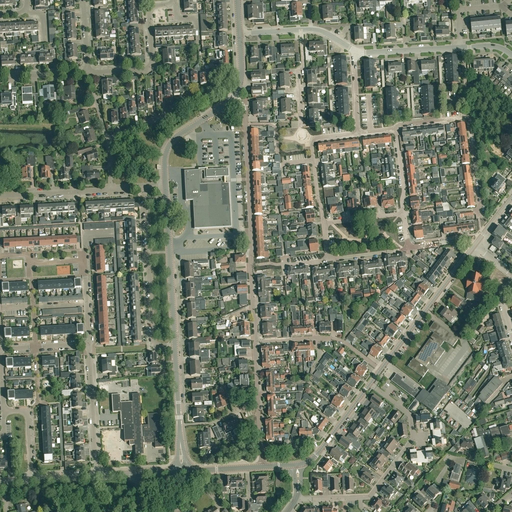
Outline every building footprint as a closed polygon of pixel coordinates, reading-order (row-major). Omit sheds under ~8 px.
[(43,0),(35,1),(35,8),(41,7),(41,10),(48,10),(48,5),(47,1),(44,1),(43,0)] [(100,7),(100,10),(107,9),(107,5),(103,6),(102,2),(102,0),(94,1),(94,7),(100,7)] [(363,13),(363,9),(365,9),(364,0),(363,0),(358,0),(358,4),(355,4),(356,13),(361,13),(363,13)] [(371,0),(364,0),(365,9),(369,9),(370,12),(376,12),(375,8),(375,3),(371,3),(371,0)] [(416,4),(416,2),(415,0),(403,0),(404,8),(407,8),(407,2),(409,2),(409,4),(416,4)] [(65,3),(65,2),(61,2),(61,4),(65,4),(66,8),(62,8),(62,12),(69,12),(69,9),(74,9),(74,2),(65,3)] [(218,12),(226,12),(225,5),(220,6),(220,3),(213,3),(213,7),(214,11),(217,11),(218,12)] [(248,7),(248,14),(257,13),(256,7),(262,7),(262,3),(259,3),(254,4),(254,7),(248,7)] [(323,14),(332,14),(331,7),(337,7),(336,3),(329,4),(329,7),(322,8),(323,14)] [(192,4),(184,4),(184,11),(190,11),(190,13),(197,13),(196,4),(192,5),(192,4)] [(95,13),(95,19),(103,19),(104,20),(108,19),(107,18),(103,18),(103,14),(107,13),(107,9),(100,10),(100,12),(95,13)] [(301,11),(292,11),(292,18),(290,18),(290,22),(294,22),(294,21),(296,21),(296,20),(298,20),(298,18),(302,18),(301,11)] [(67,21),(75,21),(75,14),(69,15),(69,12),(62,12),(62,21),(66,20),(67,21)] [(257,20),(257,13),(248,14),(248,20),(255,20),(255,23),(263,23),(263,20),(257,20)] [(338,17),(332,17),(332,14),(323,14),(323,21),(330,21),(330,24),(338,23),(338,17)] [(428,19),(428,18),(428,15),(420,16),(420,20),(413,21),(414,27),(423,26),(422,23),(425,23),(425,19),(428,19)] [(125,27),(132,27),(132,24),(138,24),(137,17),(129,18),(129,17),(125,17),(125,19),(125,20),(129,20),(129,23),(125,23),(125,27)] [(501,29),(500,18),(470,22),(471,32),(501,29)] [(385,30),(385,34),(395,33),(395,27),(390,27),(389,23),(382,23),(382,27),(382,30),(385,30)] [(426,26),(423,26),(414,27),(414,33),(419,33),(420,36),(421,36),(421,41),(430,41),(430,37),(426,37),(426,26)] [(133,30),(132,27),(125,27),(126,32),(130,31),(130,35),(130,37),(139,36),(138,30),(133,30)] [(105,37),(104,33),(104,31),(96,32),(96,38),(102,38),(102,41),(109,41),(109,36),(105,37)] [(214,42),(226,41),(226,35),(220,35),(220,32),(213,33),(213,36),(214,36),(214,42)] [(64,44),(71,43),(71,40),(76,40),(76,33),(67,34),(67,33),(63,33),(63,37),(67,37),(68,39),(64,40),(64,44)] [(395,39),(395,33),(385,34),(386,40),(383,40),(383,43),(391,43),(390,40),(395,39)] [(68,53),(77,52),(76,46),(71,46),(71,43),(64,44),(64,48),(68,47),(68,52),(68,53)] [(316,52),(316,43),(309,44),(309,48),(305,48),(305,57),(308,57),(308,53),(316,52)] [(316,43),(316,52),(323,52),(323,56),(327,56),(326,48),(323,48),(322,43),(316,43)] [(1,66),(8,66),(7,57),(9,57),(8,53),(7,53),(7,45),(0,46),(1,49),(5,48),(5,53),(4,53),(5,57),(1,58),(1,66)] [(112,51),(108,52),(106,52),(107,60),(113,60),(113,54),(116,54),(116,47),(111,48),(112,51)] [(167,48),(167,51),(163,51),(163,58),(175,57),(175,51),(181,50),(180,47),(167,48)] [(100,60),(107,60),(106,52),(108,52),(107,48),(105,48),(105,52),(101,52),(101,48),(97,48),(97,55),(100,55),(100,60)] [(127,49),(127,50),(127,55),(127,59),(134,58),(134,55),(140,55),(139,49),(131,49),(131,48),(127,49)] [(271,48),(264,49),(265,58),(268,58),(269,62),(275,62),(275,55),(271,55),(271,48)] [(257,49),(251,49),(251,59),(255,59),(255,63),(261,63),(261,55),(258,56),(257,49)] [(35,52),(36,59),(39,58),(39,64),(45,64),(45,55),(46,55),(46,51),(44,51),(43,50),(41,50),(40,50),(40,51),(35,52)] [(45,55),(45,64),(52,63),(52,60),(55,60),(55,56),(54,56),(54,51),(50,51),(50,55),(46,55),(45,55)] [(26,56),(27,56),(27,52),(25,52),(25,56),(21,56),(21,52),(17,53),(17,60),(20,60),(20,65),(27,65),(26,56)] [(26,56),(27,65),(33,64),(33,59),(36,59),(35,52),(31,52),(27,52),(27,56),(26,56)] [(68,53),(68,52),(64,52),(64,54),(69,54),(69,58),(65,58),(65,62),(72,62),(72,59),(77,59),(77,52),(68,53)] [(17,60),(17,53),(12,53),(13,57),(9,57),(7,57),(8,66),(15,65),(14,60),(17,60)] [(490,56),(488,57),(489,72),(495,71),(497,66),(493,66),(493,61),(490,61),(490,56)] [(175,57),(163,58),(163,65),(172,65),(172,68),(181,67),(181,64),(176,64),(176,62),(175,62),(175,57)] [(479,72),(478,57),(476,57),(476,62),(473,62),(470,63),(471,69),(470,69),(470,73),(474,72),(479,72)] [(216,60),(214,60),(214,61),(210,62),(208,62),(208,65),(213,65),(213,63),(214,63),(218,63),(218,68),(223,68),(223,65),(228,65),(227,59),(216,60)] [(418,75),(419,75),(421,75),(421,72),(428,72),(427,62),(427,61),(423,61),(423,62),(420,63),(421,67),(418,67),(418,69),(418,75)] [(434,79),(438,79),(437,66),(434,66),(434,62),(427,62),(428,72),(434,71),(434,74),(434,79)] [(200,75),(200,73),(199,68),(199,63),(195,67),(195,68),(194,70),(195,73),(190,73),(191,80),(191,83),(197,83),(197,77),(200,76),(200,75)] [(419,85),(419,75),(418,75),(418,69),(414,69),(414,63),(407,63),(408,73),(411,72),(411,77),(414,77),(414,86),(419,85)] [(395,74),(399,73),(399,76),(404,76),(404,68),(401,68),(400,64),(394,65),(395,74)] [(395,74),(394,65),(388,65),(388,69),(385,69),(385,77),(388,77),(388,74),(395,74)] [(493,76),(497,80),(506,68),(504,66),(501,70),(497,66),(495,71),(496,72),(493,76)] [(306,72),(307,79),(316,78),(316,74),(319,74),(319,71),(326,71),(326,68),(324,68),(319,68),(318,68),(311,69),(311,72),(306,72)] [(497,80),(500,83),(507,74),(505,72),(508,69),(506,68),(497,80)] [(181,78),(182,84),(182,88),(188,87),(188,80),(191,80),(190,73),(190,69),(187,69),(188,77),(185,77),(184,74),(181,74),(181,78)] [(283,69),(276,69),(276,76),(279,76),(280,82),(289,82),(288,75),(284,75),(284,71),(283,72),(283,69)] [(200,73),(200,75),(200,76),(200,85),(206,85),(206,76),(209,76),(209,70),(205,70),(205,73),(200,73)] [(265,70),(257,71),(258,74),(251,75),(252,81),(261,81),(261,80),(265,80),(265,70)] [(504,86),(511,76),(511,72),(509,76),(507,74),(500,83),(504,86)] [(175,78),(176,82),(173,82),(173,89),(173,92),(173,94),(179,94),(179,84),(182,84),(181,78),(181,74),(178,74),(178,78),(175,78)] [(117,78),(116,78),(107,79),(107,82),(102,82),(103,89),(111,88),(111,85),(116,84),(116,82),(117,82),(118,81),(118,79),(117,78)] [(316,78),(307,79),(307,85),(312,85),(312,88),(314,88),(320,88),(320,81),(316,82),(316,78)] [(164,87),(164,94),(164,97),(170,96),(170,89),(173,89),(173,82),(167,82),(167,86),(164,87)] [(289,88),(289,82),(280,82),(280,86),(278,86),(278,89),(277,89),(277,92),(285,91),(284,89),(289,88)] [(158,94),(155,94),(155,97),(156,104),(162,103),(161,94),(164,94),(164,87),(164,84),(160,84),(161,87),(157,87),(158,94)] [(258,89),(252,89),(252,96),(262,95),(261,92),(266,92),(266,85),(258,86),(258,89)] [(43,87),(43,90),(39,90),(39,97),(40,97),(40,96),(43,96),(44,100),(53,100),(53,87),(43,87)] [(322,87),(320,88),(314,88),(314,91),(308,92),(307,92),(307,93),(307,98),(317,97),(316,91),(323,91),(322,87)] [(32,103),(32,96),(32,88),(21,88),(22,104),(32,103)] [(67,93),(64,93),(64,100),(67,100),(67,99),(74,98),(74,88),(67,88),(67,93)] [(112,92),(111,88),(103,89),(103,96),(111,95),(111,98),(117,98),(116,92),(112,92)] [(153,98),(155,97),(155,94),(155,91),(152,91),(152,94),(146,94),(147,104),(153,104),(153,98)] [(12,93),(12,92),(1,93),(1,103),(12,102),(12,106),(11,106),(10,107),(10,108),(11,109),(11,110),(12,110),(13,110),(14,109),(14,108),(16,108),(15,100),(16,100),(16,93),(12,93)] [(137,99),(138,109),(138,111),(144,111),(144,105),(147,104),(146,94),(146,92),(143,93),(143,96),(138,96),(138,99),(137,99)] [(281,108),(290,107),(290,101),(283,101),(283,98),(284,98),(284,95),(276,95),(276,99),(279,98),(280,108),(281,108)] [(315,107),(321,107),(323,107),(323,103),(317,104),(317,97),(307,98),(307,103),(308,104),(309,104),(315,104),(315,107)] [(252,105),(252,110),(262,109),(262,102),(267,101),(267,98),(259,98),(259,103),(253,103),(253,104),(252,105)] [(138,109),(137,99),(134,99),(134,103),(129,104),(129,110),(129,116),(135,115),(135,109),(138,109)] [(120,110),(120,117),(120,120),(127,120),(126,116),(129,116),(129,110),(129,104),(124,104),(125,108),(120,108),(120,110)] [(290,107),(281,108),(281,111),(279,111),(279,116),(277,117),(277,121),(285,120),(285,114),(291,114),(290,107)] [(308,111),(309,117),(318,117),(318,111),(321,111),(321,107),(315,107),(313,108),(313,111),(308,111)] [(117,117),(120,117),(120,110),(120,108),(117,108),(117,113),(111,114),(112,124),(118,123),(117,117)] [(267,118),(266,118),(266,116),(265,116),(265,112),(262,109),(252,110),(252,115),(253,116),(253,117),(259,116),(259,122),(267,121),(267,118)] [(87,111),(78,114),(81,125),(90,122),(87,111)] [(319,120),(318,117),(309,117),(310,124),(314,124),(314,127),(322,126),(322,120),(319,120)] [(455,128),(457,128),(458,132),(466,131),(465,124),(455,125),(455,128)] [(438,135),(437,127),(430,128),(430,135),(436,135),(436,139),(437,142),(434,143),(434,146),(439,146),(438,139),(438,135)] [(423,136),(422,128),(416,129),(417,137),(420,137),(421,145),(424,144),(424,140),(423,140),(423,136)] [(93,130),(83,133),(86,143),(96,140),(93,130)] [(385,148),(384,136),(376,137),(377,145),(378,149),(383,148),(385,148)] [(369,138),(370,150),(372,149),(374,149),(373,145),(377,145),(376,137),(369,138)] [(370,150),(369,138),(362,139),(363,146),(364,150),(366,150),(365,146),(370,146),(370,150)] [(359,151),(359,147),(358,139),(351,140),(352,152),(354,152),(359,151)] [(327,155),(325,143),(318,144),(319,152),(323,151),(323,155),(323,156),(327,156),(327,155)] [(96,150),(92,151),(91,146),(76,150),(78,155),(86,153),(88,161),(98,158),(96,150)] [(405,154),(405,161),(413,160),(417,160),(417,156),(423,155),(423,153),(412,154),(412,153),(405,154)] [(458,162),(461,162),(462,164),(470,163),(469,156),(457,158),(457,159),(458,162)] [(49,169),(51,169),(50,165),(54,165),(53,157),(50,157),(51,163),(46,163),(47,168),(41,168),(41,178),(50,178),(49,169)] [(413,160),(405,161),(406,168),(414,167),(418,167),(417,160),(413,160)] [(267,163),(252,163),(252,171),(260,171),(260,167),(266,167),(267,166),(267,163)] [(383,174),(395,172),(394,165),(386,166),(382,166),(382,168),(383,168),(383,174)] [(22,179),(31,179),(30,166),(22,167),(22,179)] [(89,166),(82,166),(82,174),(87,174),(87,180),(99,179),(99,171),(89,172),(89,166)] [(302,176),(310,175),(309,167),(301,168),(301,173),(296,173),(296,176),(298,176),(302,176)] [(406,168),(407,176),(419,174),(418,169),(414,170),(414,167),(406,168)] [(459,168),(460,176),(471,175),(470,167),(459,168)] [(200,171),(200,168),(197,168),(197,170),(188,170),(184,171),(185,201),(192,201),(201,201),(200,186),(200,171)] [(201,201),(192,201),(193,207),(207,206),(206,186),(225,185),(225,181),(225,178),(221,178),(216,178),(206,179),(205,168),(202,168),(200,168),(200,171),(200,186),(201,201)] [(216,178),(215,169),(207,169),(207,168),(205,168),(206,179),(216,178)] [(228,168),(215,169),(216,178),(221,178),(225,178),(229,177),(228,168)] [(68,170),(60,170),(60,180),(69,180),(68,170)] [(395,172),(383,174),(384,178),(381,178),(381,180),(388,180),(396,179),(395,172)] [(329,173),(322,173),(323,181),(334,179),(333,179),(333,177),(330,178),(329,173)] [(497,179),(500,181),(499,182),(498,181),(491,189),(495,192),(494,194),(497,196),(499,195),(501,191),(505,187),(501,184),(502,183),(503,184),(505,180),(500,176),(497,179)] [(408,182),(409,189),(417,188),(416,187),(416,185),(420,185),(420,181),(408,182)] [(194,230),(231,228),(229,185),(225,185),(206,186),(207,206),(193,207),(194,230)] [(427,187),(428,194),(441,193),(440,185),(428,187),(427,187)] [(417,188),(409,189),(410,196),(417,195),(417,192),(421,191),(421,188),(417,188)] [(352,192),(353,201),(354,210),(358,209),(358,208),(360,208),(359,200),(357,201),(356,192),(352,192)] [(336,202),(335,198),(328,199),(329,206),(330,206),(331,214),(337,213),(336,205),(336,202)] [(301,201),(301,204),(301,205),(305,204),(306,208),(314,208),(313,200),(301,201)] [(474,200),(462,201),(461,201),(461,205),(466,204),(467,208),(475,207),(474,200)] [(92,211),(91,203),(85,203),(86,207),(83,207),(83,213),(86,213),(86,214),(92,214),(92,211)] [(77,208),(74,208),(74,204),(68,204),(68,212),(74,212),(74,214),(75,214),(77,214),(77,208)] [(41,216),(41,214),(44,214),(44,206),(38,206),(38,210),(36,210),(36,216),(38,216),(41,216)] [(27,214),(26,207),(20,207),(20,213),(18,213),(18,217),(18,226),(21,226),(21,219),(24,219),(27,218),(27,214)] [(265,211),(265,209),(266,209),(266,207),(262,207),(254,207),(254,215),(262,214),(262,211),(265,211)] [(278,225),(282,224),(281,219),(281,216),(269,216),(269,219),(278,219),(278,225)] [(508,230),(511,226),(511,227),(511,220),(507,216),(504,220),(500,224),(508,230)] [(421,218),(413,219),(413,225),(422,224),(421,221),(428,220),(428,217),(421,218)] [(426,232),(431,232),(430,224),(422,225),(422,226),(415,227),(415,229),(414,229),(414,234),(423,233),(426,232)] [(298,230),(299,233),(308,232),(316,231),(316,225),(307,226),(307,228),(301,229),(301,230),(298,230)] [(511,236),(507,233),(508,233),(499,226),(495,232),(496,233),(494,235),(502,241),(505,236),(511,241),(511,239),(511,236)] [(427,236),(427,235),(433,234),(433,231),(431,232),(426,232),(423,233),(414,234),(415,238),(416,237),(416,240),(424,239),(423,237),(427,236)] [(507,251),(509,248),(496,238),(491,244),(499,250),(501,247),(507,252),(507,251)] [(300,243),(300,245),(301,248),(318,245),(318,241),(317,241),(316,239),(309,240),(309,244),(305,245),(304,240),(297,240),(297,243),(300,243)] [(0,246),(4,246),(4,249),(10,248),(10,240),(4,241),(0,241),(0,246)] [(438,251),(440,253),(450,260),(452,258),(454,259),(456,257),(447,251),(445,254),(442,251),(440,249),(438,248),(437,250),(438,251)] [(264,251),(256,251),(257,259),(265,258),(264,253),(268,253),(268,250),(264,251)] [(450,260),(440,253),(439,255),(442,258),(440,260),(449,267),(450,264),(448,263),(450,260)] [(390,275),(393,274),(392,271),(392,269),(391,257),(390,257),(385,257),(386,260),(384,260),(385,264),(385,268),(388,267),(389,271),(390,271),(390,275)] [(433,262),(443,270),(445,267),(447,269),(449,267),(440,260),(438,263),(432,258),(430,260),(433,262)] [(193,261),(193,264),(184,264),(185,271),(193,271),(196,271),(197,271),(197,264),(208,263),(208,260),(193,261)] [(426,272),(436,280),(438,277),(440,279),(442,276),(433,270),(431,272),(428,270),(428,269),(419,261),(416,265),(426,272)] [(443,270),(433,262),(432,265),(435,267),(433,270),(442,276),(443,274),(441,272),(443,270)] [(296,284),(294,269),(288,269),(289,272),(287,272),(288,276),(292,276),(293,284),(296,284)] [(427,283),(428,281),(434,286),(436,284),(434,282),(436,280),(426,272),(425,274),(428,277),(426,279),(423,276),(421,279),(424,281),(427,283)] [(246,282),(246,273),(236,273),(236,279),(234,279),(234,278),(227,278),(221,279),(221,284),(227,284),(237,283),(237,282),(246,282)] [(479,274),(475,274),(475,275),(471,274),(470,275),(472,275),(470,280),(469,280),(469,279),(468,279),(466,289),(467,289),(467,288),(469,289),(468,293),(467,293),(468,294),(467,299),(479,302),(483,282),(482,283),(480,282),(481,277),(482,277),(482,276),(479,276),(479,274)] [(414,284),(417,286),(426,293),(429,290),(427,289),(428,288),(425,285),(427,283),(424,281),(422,284),(417,280),(414,284)] [(426,293),(417,286),(414,284),(412,286),(412,287),(417,291),(416,292),(422,296),(423,295),(424,296),(426,293)] [(221,291),(223,300),(227,299),(231,299),(230,295),(239,295),(239,294),(247,294),(247,285),(246,285),(238,286),(237,286),(234,286),(221,291)] [(415,294),(414,295),(407,290),(405,293),(406,294),(409,296),(418,303),(421,298),(415,294)] [(273,291),(259,292),(259,297),(262,297),(262,299),(266,298),(266,303),(269,303),(269,292),(273,292),(273,291)] [(406,300),(408,302),(414,307),(418,303),(409,296),(406,294),(405,293),(404,292),(401,295),(406,298),(406,299),(406,300)] [(462,301),(455,296),(453,299),(452,299),(451,301),(451,302),(460,309),(463,306),(465,308),(467,307),(468,306),(467,306),(468,304),(463,300),(462,301)] [(398,304),(401,307),(404,308),(411,314),(413,310),(412,309),(413,308),(407,304),(406,305),(398,299),(395,302),(398,304)] [(375,302),(371,307),(377,312),(377,311),(376,311),(376,310),(376,309),(379,305),(375,302)] [(393,305),(401,311),(401,313),(406,317),(407,316),(408,317),(411,314),(404,308),(401,307),(398,304),(395,302),(393,305)] [(261,313),(271,313),(274,313),(274,310),(274,307),(277,307),(277,304),(274,304),(268,305),(268,308),(261,308),(261,313)] [(371,307),(367,312),(373,317),(377,312),(371,307)] [(459,314),(450,307),(448,311),(446,309),(441,315),(450,323),(455,317),(456,318),(459,314)] [(391,314),(394,317),(402,323),(405,319),(399,314),(398,316),(395,314),(392,312),(388,309),(387,311),(391,314)] [(337,321),(337,323),(336,323),(337,332),(342,332),(342,323),(343,323),(343,318),(339,318),(337,318),(336,311),(333,312),(333,315),(333,321),(337,321)] [(402,323),(394,317),(391,314),(387,311),(384,315),(393,321),(393,320),(394,321),(393,323),(399,328),(402,323)] [(271,313),(261,313),(261,319),(269,319),(269,322),(270,322),(276,321),(277,321),(276,316),(271,316),(271,313)] [(492,317),(493,319),(489,321),(489,322),(486,323),(486,325),(502,321),(500,315),(492,317)] [(225,325),(222,318),(214,321),(216,324),(215,324),(216,329),(225,325)] [(363,318),(359,323),(355,328),(358,330),(360,331),(364,326),(361,324),(365,320),(363,318)] [(276,321),(270,322),(270,325),(263,325),(263,331),(272,330),(272,326),(276,326),(276,321)] [(376,324),(386,332),(385,333),(391,338),(391,337),(393,337),(395,334),(386,327),(383,325),(379,322),(379,321),(376,324)] [(496,329),(503,327),(502,321),(486,325),(487,328),(489,328),(495,326),(496,329)] [(458,340),(434,322),(429,330),(434,333),(424,348),(415,360),(413,359),(408,367),(422,378),(428,370),(425,367),(429,362),(434,366),(445,351),(440,347),(444,341),(453,347),(458,340)] [(384,323),(383,325),(386,327),(395,334),(398,331),(396,330),(397,329),(392,325),(390,326),(388,324),(387,325),(384,323)] [(481,334),(481,333),(485,328),(480,325),(476,331),(481,334)] [(490,337),(505,333),(503,327),(496,329),(496,332),(489,334),(490,337)] [(273,333),(272,330),(263,331),(263,336),(270,336),(271,338),(277,338),(276,335),(276,333),(273,333)] [(374,334),(375,335),(378,337),(387,344),(390,340),(384,335),(381,333),(380,333),(377,331),(374,334)] [(356,337),(351,333),(347,339),(352,343),(356,337)] [(375,341),(377,343),(377,344),(383,348),(387,344),(378,337),(375,335),(374,334),(372,333),(370,336),(370,337),(375,340),(375,341)] [(492,344),(499,342),(507,339),(505,333),(490,337),(492,344)] [(229,340),(229,345),(235,345),(236,345),(242,345),(242,348),(249,348),(249,341),(242,341),(237,342),(237,339),(229,339),(229,340)] [(363,342),(361,345),(368,351),(368,350),(370,348),(365,344),(363,342)] [(370,342),(369,343),(367,345),(370,348),(380,355),(382,351),(381,350),(382,349),(376,345),(375,346),(370,342)] [(236,345),(236,357),(246,356),(246,350),(244,350),(244,348),(242,348),(242,345),(236,345)] [(492,357),(495,356),(497,356),(508,352),(506,347),(499,349),(500,352),(499,352),(491,354),(492,357)] [(380,355),(370,348),(369,350),(368,350),(371,352),(369,354),(375,358),(376,357),(377,358),(380,355)] [(327,353),(325,355),(333,361),(335,359),(327,353)] [(474,353),(448,387),(451,389),(476,355),(474,353)] [(156,354),(149,354),(149,357),(147,358),(146,359),(146,360),(146,361),(147,362),(148,363),(149,367),(160,366),(157,366),(157,363),(156,362),(156,358),(157,358),(157,357),(158,356),(157,355),(156,355),(156,354)] [(341,355),(338,358),(337,360),(341,363),(342,364),(346,359),(341,355)] [(54,357),(48,358),(49,366),(55,365),(55,366),(58,366),(58,359),(54,359),(54,357)] [(68,366),(79,365),(79,358),(72,359),(72,357),(68,357),(68,363),(66,363),(66,366),(68,366)] [(111,361),(115,361),(114,357),(108,357),(108,361),(102,361),(102,367),(111,367),(111,361)] [(495,367),(511,363),(509,357),(502,360),(503,362),(502,363),(501,362),(499,363),(499,361),(496,362),(496,364),(494,364),(495,367)] [(323,358),(319,363),(324,367),(328,362),(323,358)] [(352,363),(353,364),(365,374),(368,371),(366,370),(367,368),(355,359),(352,363)] [(511,363),(495,367),(493,368),(494,371),(492,372),(493,373),(495,373),(495,376),(498,375),(497,372),(500,371),(511,368),(511,367),(511,363)] [(323,370),(325,368),(320,364),(316,369),(324,375),(325,372),(323,370)] [(351,367),(356,371),(355,373),(361,377),(361,376),(363,377),(365,374),(353,364),(351,367)] [(109,373),(109,376),(116,375),(115,373),(117,372),(117,366),(111,367),(102,367),(102,373),(109,373)] [(160,368),(160,366),(149,367),(151,367),(151,370),(147,370),(147,377),(155,377),(155,373),(160,373),(160,372),(161,372),(161,371),(162,371),(162,370),(161,369),(161,368),(160,368)] [(351,379),(357,384),(360,381),(359,380),(359,379),(349,371),(348,373),(343,370),(344,369),(340,366),(338,369),(341,372),(341,371),(351,379)] [(345,381),(347,383),(353,387),(354,386),(355,387),(357,384),(351,379),(341,371),(341,372),(338,369),(337,368),(335,371),(343,377),(342,378),(345,381)] [(322,374),(317,370),(314,375),(319,379),(322,374)] [(315,380),(318,382),(320,380),(317,378),(316,378),(310,373),(308,379),(313,382),(315,380)] [(404,380),(397,374),(391,381),(416,400),(421,393),(413,387),(415,385),(406,378),(404,380)] [(201,389),(201,385),(210,384),(210,377),(202,378),(196,378),(196,382),(191,382),(191,389),(201,389)] [(495,377),(488,386),(480,394),(481,395),(475,403),(477,405),(481,400),(485,404),(503,384),(495,377)] [(466,391),(474,380),(471,378),(463,388),(466,391)] [(416,400),(433,412),(451,389),(448,387),(438,379),(427,393),(423,390),(421,393),(416,400)] [(343,389),(350,394),(352,391),(351,390),(352,389),(341,381),(340,383),(335,380),(334,382),(343,389)] [(474,380),(466,391),(469,393),(477,382),(474,380)] [(238,387),(240,388),(248,387),(248,381),(234,381),(234,382),(227,385),(228,389),(234,386),(237,386),(238,387)] [(338,390),(340,392),(339,393),(345,398),(346,397),(347,397),(350,394),(343,389),(334,382),(333,382),(332,381),(330,383),(339,390),(338,390)] [(313,392),(307,388),(305,391),(310,396),(313,392)] [(200,394),(192,395),(192,403),(202,403),(202,395),(208,395),(207,391),(200,392),(200,394)] [(330,395),(342,404),(344,401),(343,400),(344,399),(338,395),(337,396),(332,392),(330,395)] [(314,400),(305,393),(303,396),(303,397),(304,397),(302,400),(305,402),(307,399),(312,402),(314,400)] [(147,414),(148,425),(142,426),(141,414),(140,394),(132,394),(132,402),(120,403),(120,394),(112,395),(112,409),(113,413),(118,412),(118,411),(120,411),(121,426),(124,426),(125,442),(129,442),(130,446),(135,445),(136,455),(144,455),(143,443),(155,443),(155,448),(163,447),(161,414),(147,414)] [(327,398),(333,402),(331,404),(337,408),(338,407),(339,408),(342,404),(330,395),(327,398)] [(375,410),(380,413),(384,416),(386,413),(379,408),(383,402),(375,396),(373,398),(372,398),(370,400),(371,401),(370,401),(372,403),(370,406),(375,410)] [(223,397),(215,399),(217,408),(225,406),(223,397)] [(322,405),(334,415),(336,412),(335,411),(336,410),(330,405),(329,407),(324,402),(322,405)] [(212,405),(204,406),(196,406),(196,410),(193,410),(193,418),(195,418),(195,422),(203,422),(203,418),(204,418),(203,410),(207,410),(212,410),(212,405)] [(319,408),(325,413),(324,414),(329,418),(330,417),(332,418),(334,415),(322,405),(319,408)] [(380,413),(375,410),(370,406),(368,408),(367,408),(364,412),(371,418),(375,413),(378,415),(380,413)] [(71,420),(82,419),(82,413),(72,414),(71,411),(63,411),(63,414),(71,414),(71,417),(71,420)] [(388,415),(384,421),(387,423),(389,420),(394,424),(401,416),(398,414),(399,413),(396,411),(396,412),(395,411),(391,417),(388,415)] [(359,421),(367,427),(369,424),(368,423),(371,418),(364,412),(360,417),(361,418),(359,421)] [(416,423),(416,424),(424,423),(427,423),(427,422),(428,422),(427,422),(427,420),(431,420),(430,414),(427,414),(427,412),(421,413),(421,415),(416,415),(417,423),(416,423)] [(312,417),(325,427),(328,422),(323,418),(322,419),(319,417),(317,419),(313,416),(312,417)] [(311,421),(317,425),(315,428),(321,432),(325,427),(312,417),(311,419),(312,420),(311,421)] [(235,420),(229,423),(235,435),(233,432),(236,430),(235,428),(239,427),(237,424),(240,423),(238,419),(236,420),(235,420)] [(400,420),(397,425),(399,427),(401,437),(404,437),(404,438),(407,437),(408,436),(406,426),(404,426),(404,422),(400,420)] [(365,430),(367,427),(359,421),(357,423),(356,422),(353,427),(360,433),(364,428),(365,430)] [(432,429),(433,436),(441,435),(441,434),(440,430),(442,429),(441,424),(440,424),(439,421),(433,422),(433,425),(432,425),(431,426),(431,429),(432,429)] [(235,435),(229,423),(227,424),(226,423),(223,424),(223,425),(224,429),(223,429),(226,435),(230,433),(231,435),(232,437),(235,435)] [(499,428),(502,435),(503,439),(511,436),(507,425),(499,427),(499,428)] [(356,438),(360,433),(353,427),(349,432),(350,433),(348,436),(357,443),(356,442),(359,439),(356,438)] [(466,431),(461,427),(458,432),(462,435),(466,431)] [(492,438),(502,435),(499,428),(490,430),(491,436),(492,438)] [(205,430),(206,434),(202,434),(198,435),(199,441),(210,441),(210,429),(205,430)] [(381,429),(376,436),(379,438),(384,431),(381,429)] [(441,435),(433,436),(434,442),(433,442),(433,446),(434,446),(434,447),(435,447),(435,446),(444,445),(443,439),(441,440),(441,435)] [(354,448),(357,443),(348,436),(346,438),(344,437),(343,437),(341,439),(341,440),(339,442),(348,449),(351,445),(354,448)] [(389,442),(387,444),(395,450),(398,445),(397,444),(399,442),(392,436),(390,438),(389,438),(388,439),(387,439),(387,441),(388,442),(389,442)] [(486,448),(484,438),(483,437),(478,439),(474,440),(477,449),(483,448),(483,449),(486,448)] [(472,448),(474,442),(462,439),(461,438),(449,451),(456,453),(461,448),(462,447),(465,448),(465,447),(472,448)] [(381,451),(388,457),(390,454),(391,455),(395,450),(387,444),(386,443),(382,448),(383,449),(381,451)] [(487,448),(481,450),(483,459),(489,457),(487,448)] [(332,452),(330,454),(339,461),(341,458),(344,460),(348,455),(343,451),(341,453),(335,449),(334,449),(333,449),(332,451),(332,452)] [(421,451),(422,463),(428,462),(428,460),(433,460),(432,450),(431,450),(431,449),(428,450),(421,451)] [(374,457),(383,465),(387,460),(386,459),(388,457),(381,451),(379,450),(376,453),(377,453),(374,457)] [(422,463),(421,451),(414,452),(414,451),(411,452),(410,452),(410,453),(411,453),(412,462),(417,461),(417,463),(422,463)] [(502,459),(503,460),(511,458),(510,452),(501,454),(501,455),(496,457),(497,461),(502,459)] [(370,462),(371,463),(369,466),(377,471),(379,469),(380,470),(383,465),(374,457),(370,462)] [(330,462),(327,459),(320,467),(327,472),(333,464),(336,466),(338,463),(333,459),(330,462)] [(407,466),(403,464),(399,470),(408,476),(411,473),(414,475),(418,471),(409,464),(407,466)] [(462,467),(455,464),(450,479),(458,481),(461,472),(460,471),(462,467)] [(364,475),(361,478),(370,485),(372,482),(373,482),(374,480),(374,479),(369,475),(371,472),(364,467),(360,472),(364,475)] [(479,470),(472,468),(472,471),(467,469),(465,475),(467,476),(465,482),(472,483),(473,480),(477,480),(477,478),(478,479),(480,472),(479,472),(479,470)] [(397,473),(396,473),(390,482),(397,487),(399,484),(400,484),(404,479),(397,473)] [(349,474),(342,474),(343,484),(346,484),(346,491),(347,491),(347,492),(350,492),(350,491),(354,491),(353,480),(350,480),(349,474)] [(327,475),(327,480),(328,484),(331,484),(331,492),(332,492),(332,493),(335,492),(339,492),(338,481),(334,481),(334,477),(331,477),(331,475),(327,475)] [(510,478),(505,477),(504,481),(499,480),(498,482),(495,481),(494,485),(497,485),(497,486),(496,487),(497,487),(496,490),(504,492),(505,487),(508,488),(510,478)] [(230,487),(230,478),(224,478),(224,485),(221,485),(221,493),(227,493),(226,487),(230,487)] [(235,479),(236,489),(240,488),(240,489),(245,489),(244,483),(241,483),(241,479),(235,479)] [(408,479),(405,482),(411,487),(414,483),(408,479)] [(449,488),(459,491),(461,484),(451,481),(450,481),(443,479),(442,486),(449,488)] [(328,484),(327,480),(324,481),(314,482),(314,483),(314,484),(315,485),(315,492),(322,492),(322,488),(328,488),(328,484)] [(433,487),(432,488),(431,487),(429,490),(425,487),(421,492),(424,495),(425,496),(428,494),(433,499),(435,496),(436,497),(439,494),(438,493),(438,492),(439,493),(441,492),(441,491),(434,484),(432,487),(433,487)] [(382,489),(379,493),(382,495),(383,494),(389,499),(393,494),(395,496),(397,492),(390,487),(388,489),(387,489),(385,487),(383,490),(382,489)] [(424,495),(421,492),(418,490),(414,494),(418,497),(414,501),(422,508),(427,502),(422,497),(424,495)] [(489,500),(483,494),(479,497),(481,499),(476,503),(479,506),(481,505),(484,509),(489,505),(486,502),(489,500)] [(239,511),(244,510),(245,510),(244,501),(237,501),(237,495),(230,496),(231,504),(239,504),(239,511)] [(265,496),(264,496),(260,496),(256,496),(256,502),(256,504),(253,504),(254,510),(253,511),(257,511),(258,511),(258,509),(259,509),(260,508),(260,506),(262,505),(261,502),(265,502),(265,496)] [(374,509),(376,511),(378,508),(379,509),(383,504),(387,507),(390,503),(382,497),(379,500),(376,498),(374,501),(375,501),(371,507),(372,507),(372,508),(373,509),(374,509)] [(27,511),(25,504),(22,505),(22,501),(16,503),(17,506),(16,506),(17,511),(27,511)] [(250,501),(244,501),(245,510),(244,510),(243,511),(250,511),(251,511),(254,510),(253,504),(250,504),(250,501)] [(449,511),(450,511),(451,511),(453,511),(455,503),(449,501),(448,507),(444,506),(442,511),(449,511)] [(466,510),(467,511),(475,511),(473,509),(475,507),(471,502),(467,506),(469,508),(466,510)] [(406,511),(413,511),(412,510),(414,508),(408,503),(406,505),(410,509),(406,511)] [(503,511),(511,511),(511,503),(508,507),(506,506),(503,509),(504,510),(503,511)]
